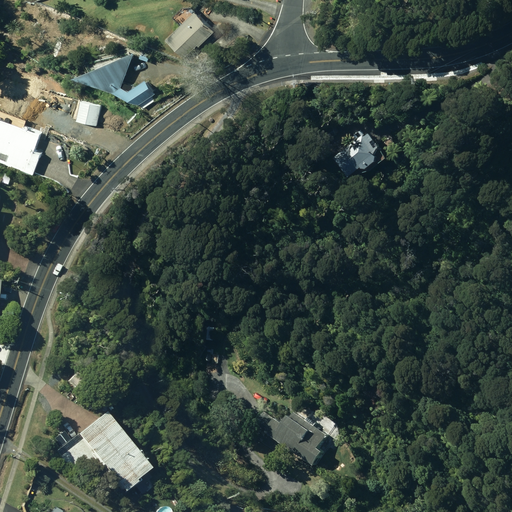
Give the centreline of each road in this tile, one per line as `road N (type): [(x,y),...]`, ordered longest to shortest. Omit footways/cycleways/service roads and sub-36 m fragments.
road 1 (secondary): [(290,65),(204,100),(131,157),(90,202),(45,276),(0,416)]
road 2 (secondary): [(511,31),(448,57),(290,65)]
